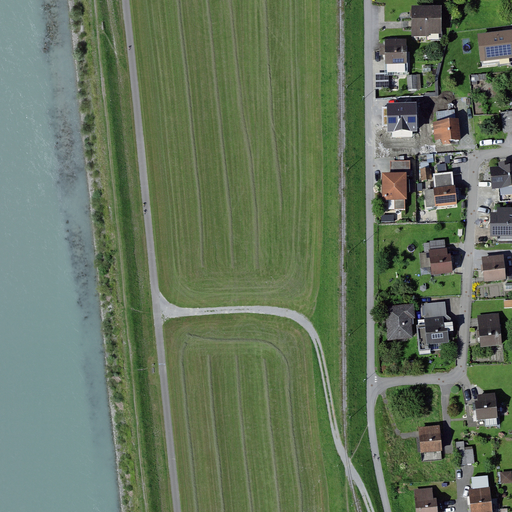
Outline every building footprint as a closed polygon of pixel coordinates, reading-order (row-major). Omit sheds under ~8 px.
[(443,7),(413,7),(413,23),(413,38),(443,38),(443,7)] [(511,31),(479,36),(482,63),(511,59),(511,31)] [(408,40),(387,40),(387,65),(408,65),(408,40)] [(376,74),(376,89),(389,89),(389,74),(376,74)] [(460,121),(435,123),(437,141),(444,140),(444,143),(462,141),(460,121)] [(411,161),(392,161),(392,168),(392,174),(407,174),(407,178),(412,178),(411,161)] [(511,166),(491,169),(494,190),(511,187),(511,166)] [(407,178),(407,174),(392,174),(383,174),(384,201),(407,200),(407,178)] [(455,182),(454,174),(434,176),(438,208),(458,206),(455,182)] [(511,209),(498,210),(499,238),(511,237),(511,209)] [(449,249),(431,251),(433,276),(454,274),(452,255),(449,255),(449,249)] [(505,256),(483,258),(486,283),(508,280),(505,256)] [(447,302),(426,304),(428,325),(418,326),(420,347),(421,356),(433,355),(433,351),(443,350),(443,345),(450,344),(450,343),(456,336),(454,320),(448,315),(448,309),(447,302)] [(415,305),(387,308),(390,342),(415,340),(413,320),(416,319),(415,305)] [(500,314),(480,316),(483,348),(504,346),(500,314)] [(501,419),(499,396),(479,398),(482,421),(501,419)] [(445,452),(443,428),(421,430),(424,454),(445,452)] [(476,450),(458,451),(459,466),(464,465),(477,464),(476,450)] [(476,483),(477,490),(492,488),(490,477),(476,478),(476,483)] [(494,511),(492,488),(477,490),(470,490),(472,511),(494,511)] [(436,511),(435,489),(415,490),(417,511),(436,511)]
